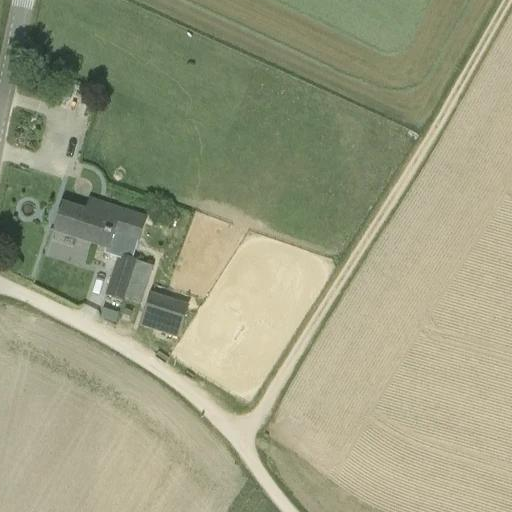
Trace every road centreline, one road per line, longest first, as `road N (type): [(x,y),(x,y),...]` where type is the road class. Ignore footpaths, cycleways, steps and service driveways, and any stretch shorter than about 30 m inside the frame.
road 1 (track): [(511,0),(271,400),(235,443)]
road 2 (track): [(235,443),(150,363),(0,285)]
